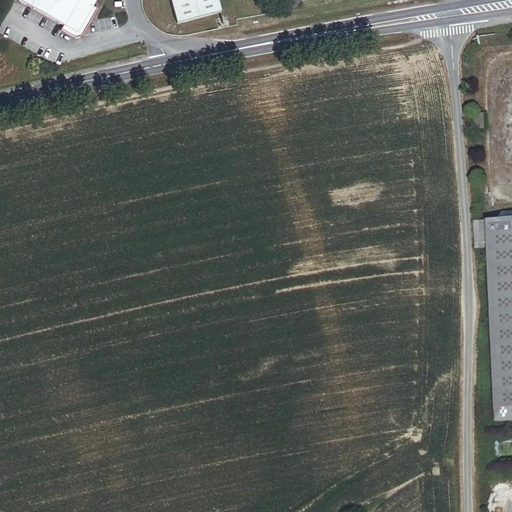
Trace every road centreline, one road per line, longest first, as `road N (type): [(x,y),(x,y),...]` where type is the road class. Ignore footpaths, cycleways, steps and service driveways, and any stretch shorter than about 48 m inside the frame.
road 1 (unclassified): [(448,14),(469,301),(468,511)]
road 2 (tertiary): [(169,63),(448,14)]
road 3 (tertiary): [(0,100),(169,63)]
